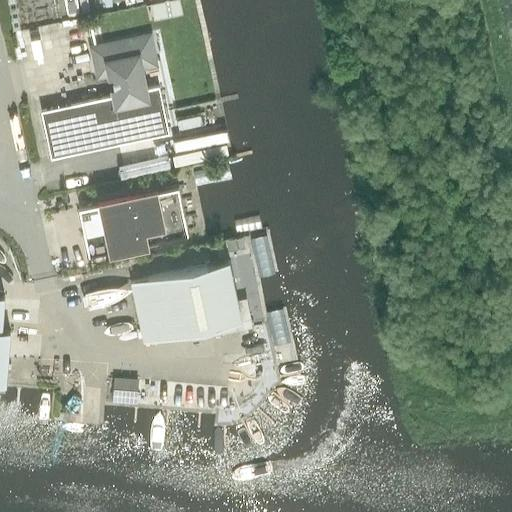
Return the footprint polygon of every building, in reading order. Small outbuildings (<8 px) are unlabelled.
[(97,49),(93,29),(91,29),(98,65),(111,63),(114,77),(112,78),(114,87),(116,87),(117,94),(41,110),(51,157),(173,131),(163,84),(146,87),(141,64),(152,62),(147,38),(97,49)] [(89,253),(188,231),(178,185),(79,206),(89,253)] [(244,238),(227,241),(228,248),(245,245),(244,238)] [(144,339),(241,319),(229,261),(131,281),(144,339)] [(4,295),(0,294),(0,382),(6,383),(10,330),(2,329),(4,295)] [(137,402),(139,378),(114,376),(112,400),(137,402)]
